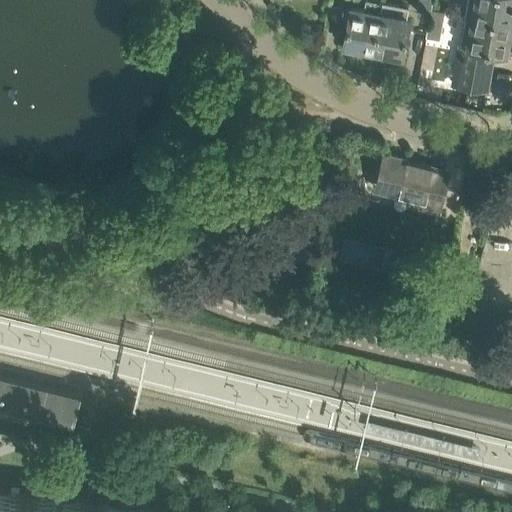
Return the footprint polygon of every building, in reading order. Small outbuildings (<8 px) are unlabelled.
[(342,6),(338,26),(346,27),(343,43),(347,44),(346,47),(354,49),(354,45),(372,48),(379,12),(380,0),(363,0),(362,9),(342,6)] [(408,5),(380,0),(379,12),(372,48),(401,54),(408,15),(406,15),(408,5)] [(511,0),(467,0),(465,13),(511,21),(511,12),(511,0)] [(430,8),(425,36),(439,38),(444,11),(430,8)] [(467,45),(460,84),(486,89),(492,57),(489,57),(491,49),(505,51),(511,21),(465,13),(460,43),(467,45)] [(438,210),(443,187),(448,169),(389,154),(384,175),(382,175),(381,178),(383,179),(381,189),(423,199),(421,206),(438,210)] [(0,404),(73,423),(73,422),(74,420),(78,404),(80,393),(78,392),(0,373),(0,404)] [(0,511),(58,511),(59,500),(0,492),(0,511)] [(58,511),(123,511),(124,507),(59,500),(58,511)]
